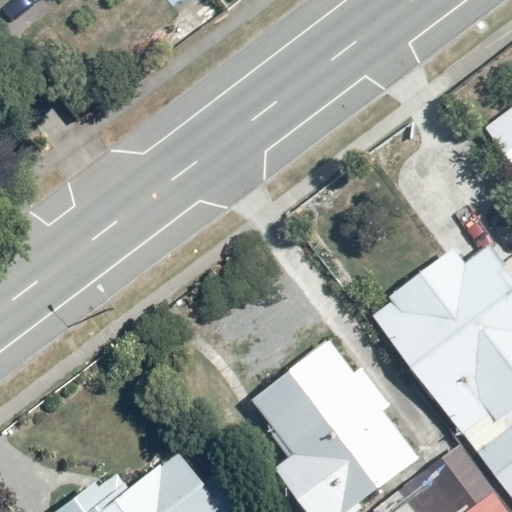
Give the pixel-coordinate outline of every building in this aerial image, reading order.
[(203,14),(192,0),(81,0),(133,67),(203,14)] [(511,109),(485,130),(511,165),(511,109)] [(398,303),(380,316),(464,430),(490,411),(498,422),(511,411),(511,270),(492,244),(467,261),(458,249),(393,297),(398,303)] [(358,372),(333,340),(253,400),(296,457),(279,470),(310,511),(360,511),(363,510),(361,506),(422,460),(384,410),(391,405),(363,368),(358,372)] [(91,482),(51,511),(226,511),(235,506),(211,474),(197,484),(174,454),(127,490),(113,473),(95,487),(91,482)] [(511,511),(495,489),(465,511),(511,511)]
